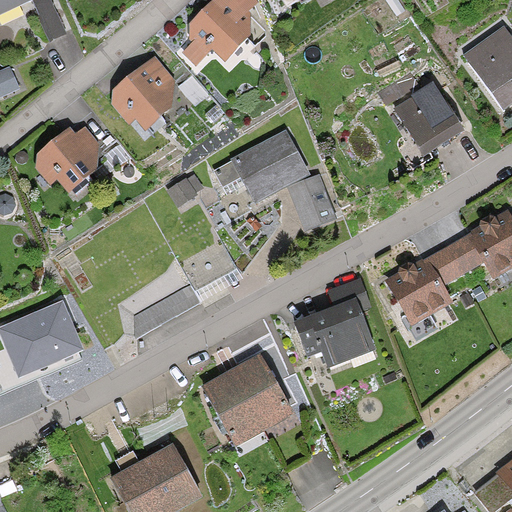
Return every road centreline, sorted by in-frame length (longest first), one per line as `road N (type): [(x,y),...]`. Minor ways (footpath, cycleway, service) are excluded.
road 1 (residential): [(0,442),(289,289),(511,158)]
road 2 (residential): [(0,143),(171,0)]
road 3 (secondary): [(334,511),(511,384)]
